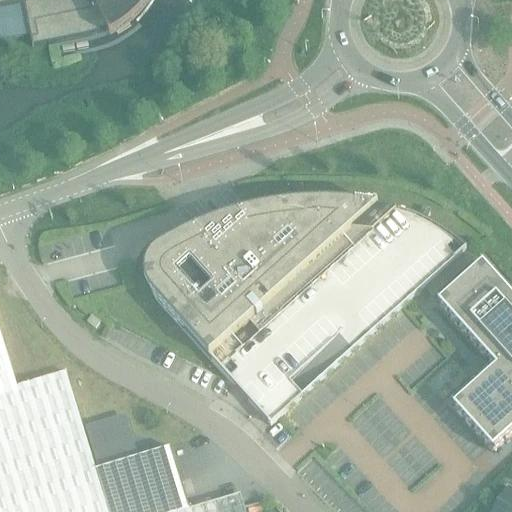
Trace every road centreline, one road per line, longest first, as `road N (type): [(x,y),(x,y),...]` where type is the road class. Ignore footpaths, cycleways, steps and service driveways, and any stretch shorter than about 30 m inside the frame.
road 1 (unclassified): [(303,511),(222,430),(73,340),(26,283),(0,226)]
road 2 (tertiary): [(162,154),(267,131),(369,75)]
road 3 (tertiary): [(341,42),(297,87),(162,154)]
road 4 (tertiary): [(0,213),(162,154)]
road 5 (secondary): [(418,79),(511,180)]
